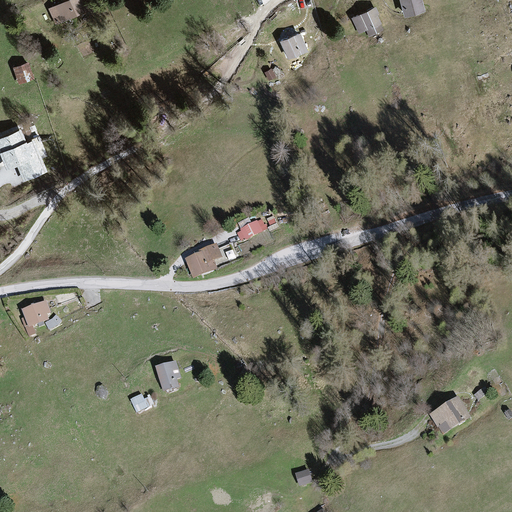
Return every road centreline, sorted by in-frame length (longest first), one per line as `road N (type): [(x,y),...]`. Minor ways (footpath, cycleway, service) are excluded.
road 1 (unclassified): [(0,293),(73,284),(225,285),(356,236),(511,199)]
road 2 (residential): [(0,270),(72,184),(207,99),(277,0)]
